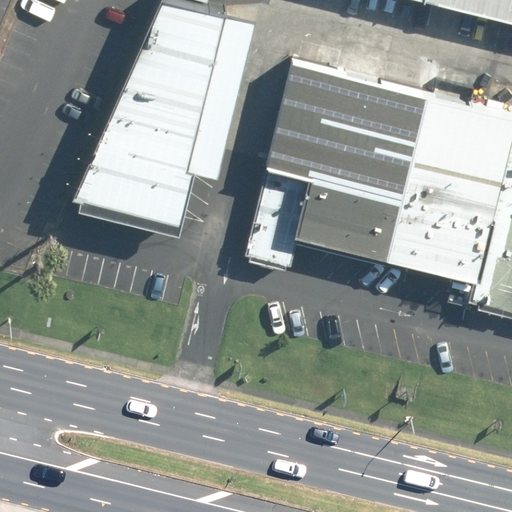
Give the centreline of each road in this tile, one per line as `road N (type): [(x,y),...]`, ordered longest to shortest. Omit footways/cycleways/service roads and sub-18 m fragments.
road 1 (primary): [(0,378),(511,504)]
road 2 (unknown): [(511,324),(215,243)]
road 3 (unknown): [(215,243),(285,0)]
road 4 (unknown): [(511,48),(338,0)]
road 5 (unknown): [(215,243),(64,199)]
road 6 (primary): [(150,511),(0,474)]
